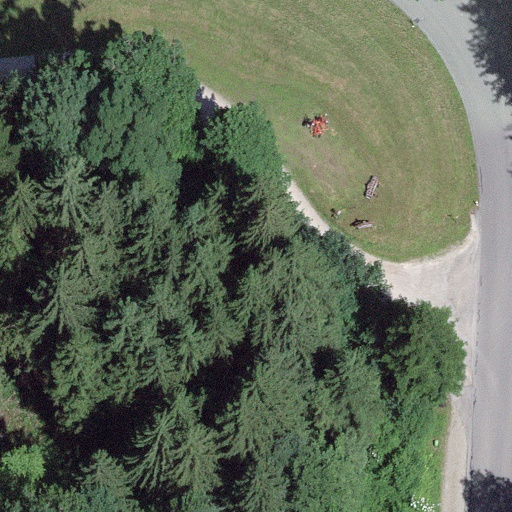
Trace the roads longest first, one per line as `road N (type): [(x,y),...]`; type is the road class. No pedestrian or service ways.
road 1 (track): [(508,306),(402,285),(325,243),(245,138),(175,84),(0,72)]
road 2 (tertiary): [(431,0),(447,11),(486,88),(495,154),(508,306),(492,511)]
